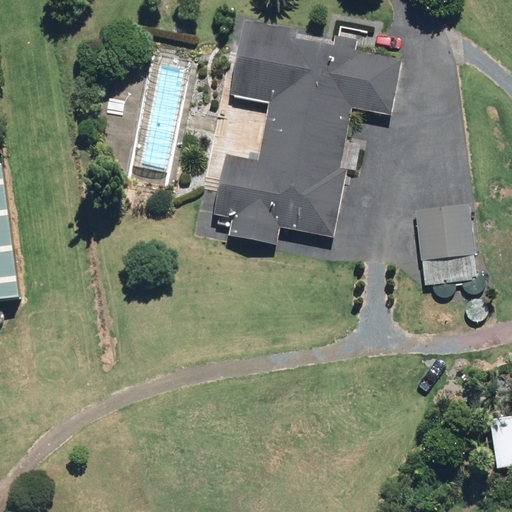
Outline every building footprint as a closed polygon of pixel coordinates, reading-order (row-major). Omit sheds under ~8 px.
[(175,0),(164,0),(159,26),(190,32),(195,4),(175,0)] [(354,167),(348,166),(358,108),(398,115),(409,57),(361,48),(363,38),(341,34),(340,41),(303,35),(305,27),(250,17),(236,94),(273,100),(263,157),(231,151),(220,215),(237,218),(234,236),(284,245),(287,228),(341,237),(354,167)] [(190,60),(152,53),(133,166),(172,172),(190,60)] [(11,161),(0,162),(0,299),(30,295),(11,161)] [(473,202),(420,208),(430,283),(477,279),(477,276),(482,276),(473,202)] [(511,466),(511,414),(483,418),(490,469),(511,466)]
